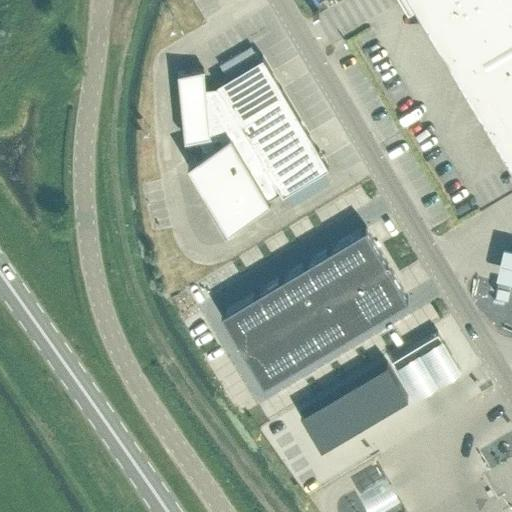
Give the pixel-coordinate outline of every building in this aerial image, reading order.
[(511,0),(411,0),(412,2),(405,6),(407,9),(415,5),(511,168),(511,0)] [(282,192),(328,165),(262,55),(216,82),(218,85),(205,86),(203,67),(178,70),(185,136),(194,135),(195,140),(197,148),(200,152),(188,159),(227,225),(269,200),(267,198),(280,190),(282,192)] [(220,310),(263,381),(407,295),(365,224),(220,310)] [(437,330),(392,357),(397,365),(442,338),(437,330)] [(386,360),(300,411),(321,446),(407,395),(386,360)] [(396,496),(374,508),(375,511),(398,511),(403,509),(396,496)]
